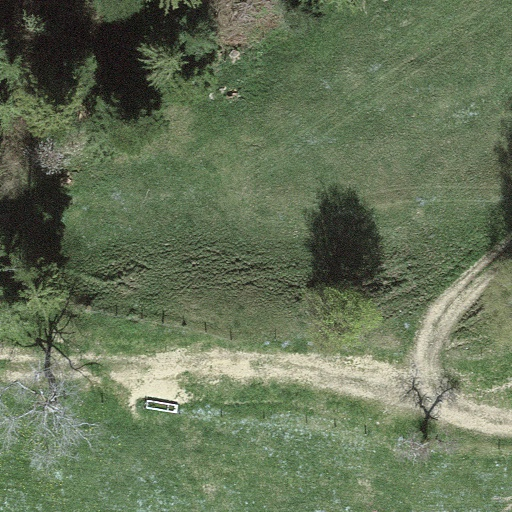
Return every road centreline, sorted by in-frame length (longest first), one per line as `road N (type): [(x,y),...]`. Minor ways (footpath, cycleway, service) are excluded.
road 1 (track): [(437,395),(295,370),(0,361)]
road 2 (track): [(511,417),(454,412),(437,395),(426,364),(443,315),(511,251)]
